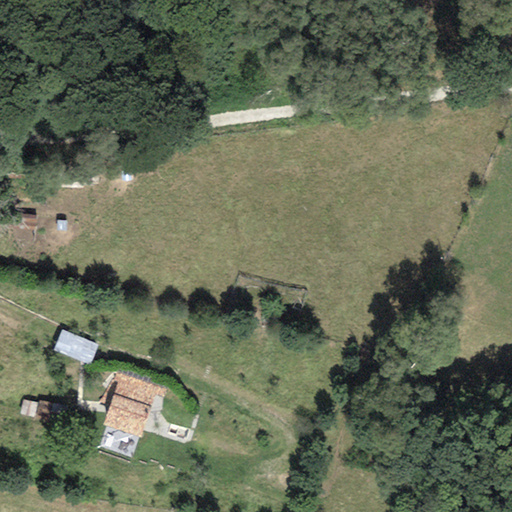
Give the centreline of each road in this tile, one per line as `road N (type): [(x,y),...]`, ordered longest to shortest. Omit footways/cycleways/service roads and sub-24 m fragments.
road 1 (track): [(0,145),(511,85)]
road 2 (track): [(0,307),(79,350),(176,374),(291,431),(291,450),(277,465),(159,455)]
